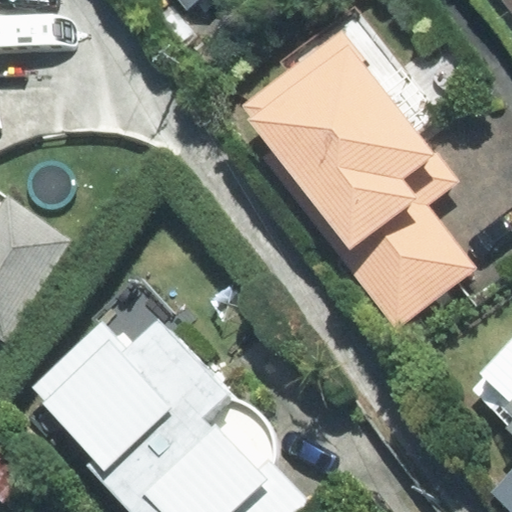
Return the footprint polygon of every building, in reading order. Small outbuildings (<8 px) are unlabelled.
[(182,0),(191,13),(208,0),(182,0)] [(511,0),(500,0),(511,17),(511,0)] [(469,184),(357,36),(242,122),(406,333),(489,273),(438,208),(469,184)] [(0,335),(17,347),(87,249),(23,204),(0,236),(0,335)] [(325,511),(150,297),(40,390),(146,511),(325,511)] [(511,360),(481,395),(511,425),(511,489),(505,497),(511,502),(511,360)]
